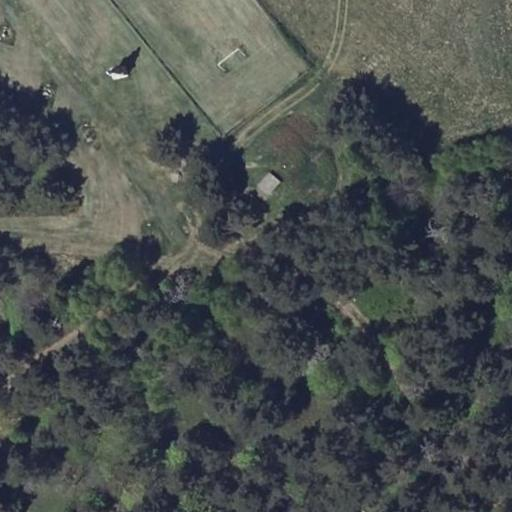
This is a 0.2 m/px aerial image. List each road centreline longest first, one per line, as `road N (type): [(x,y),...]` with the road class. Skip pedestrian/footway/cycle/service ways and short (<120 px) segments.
road 1 (track): [(350,0),(350,34),(332,75),(179,190)]
road 2 (track): [(214,237),(0,389)]
